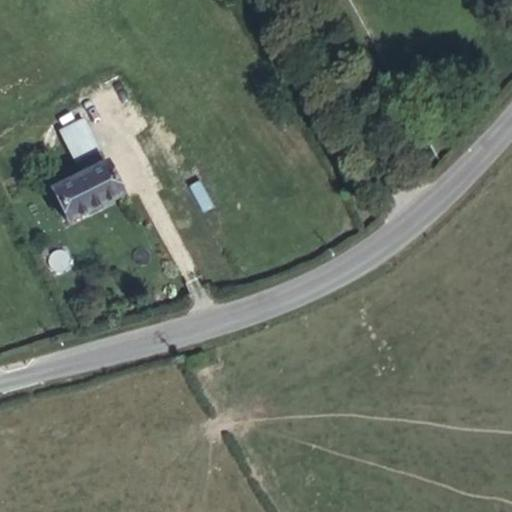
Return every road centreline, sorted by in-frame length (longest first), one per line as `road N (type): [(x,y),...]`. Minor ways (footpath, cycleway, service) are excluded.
road 1 (tertiary): [(0,379),(239,312),(325,275),(410,221),(511,116)]
road 2 (unknown): [(410,221),(296,0)]
